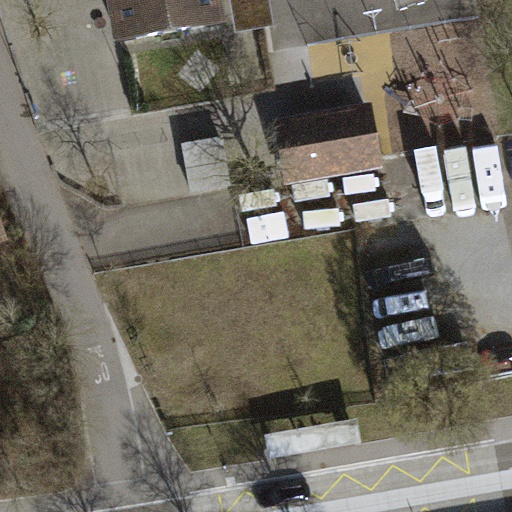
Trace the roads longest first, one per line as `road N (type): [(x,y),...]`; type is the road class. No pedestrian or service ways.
road 1 (residential): [(153,511),(0,86)]
road 2 (secondary): [(325,511),(511,481)]
